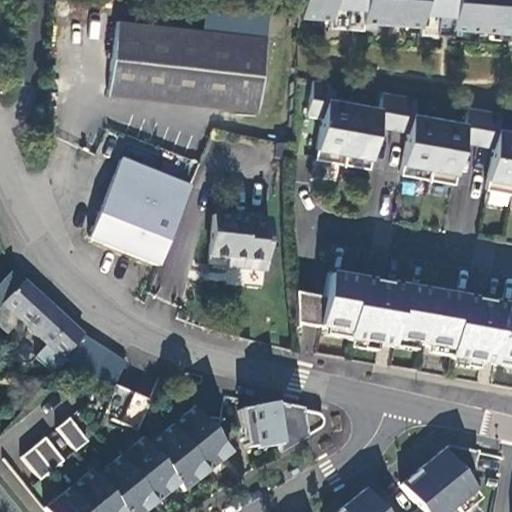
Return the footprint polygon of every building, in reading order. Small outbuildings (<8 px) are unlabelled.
[(511,0),(298,0),(297,16),(323,18),(323,26),(348,28),(349,19),(356,20),(413,25),(413,33),(438,35),(439,26),(446,27),(504,32),(503,39),(511,40),(511,0)] [(264,37),(114,20),(105,95),(256,112),(264,37)] [(312,159),(341,165),(352,103),(325,98),(328,83),(311,80),(304,114),(320,117),(312,159)] [(352,103),(341,165),(366,170),(374,128),(390,131),(396,96),(379,93),(376,108),(352,103)] [(396,96),(390,131),(405,133),(397,175),(426,181),(436,119),(410,114),(413,99),(396,96)] [(436,119),(426,181),(451,186),(459,144),(475,146),(481,112),(465,109),(462,123),(436,119)] [(483,191),(511,196),(511,188),(511,133),(495,130),(498,115),(481,112),(475,146),(490,149),(483,191)] [(88,239),(157,267),(189,188),(119,160),(88,239)] [(213,216),(208,256),(229,259),(241,260),(240,269),(263,272),(269,222),(213,216)] [(227,268),(240,269),(241,260),(229,259),(227,268)] [(511,308),(328,274),(323,300),(295,295),(296,324),(347,333),(345,341),(375,346),(376,339),(392,342),(448,352),(447,359),(477,365),(478,357),(494,360),(511,363),(511,308)] [(18,320),(1,305),(14,290),(2,280),(0,281),(0,325),(7,332),(18,320)] [(21,282),(14,290),(1,305),(18,320),(59,360),(93,380),(113,386),(123,363),(81,336),(21,282)] [(376,339),(375,346),(390,349),(392,342),(376,339)] [(478,357),(477,365),(492,368),(494,360),(478,357)] [(116,424),(130,394),(113,386),(108,395),(99,415),(116,424)] [(134,432),(148,402),(130,394),(116,424),(134,432)] [(281,444),(282,451),(302,439),(298,411),(271,405),(237,410),(243,449),(273,445),(281,444)] [(228,454),(209,431),(198,418),(190,408),(167,427),(205,473),(228,454)] [(72,453),(84,443),(65,421),(53,430),(72,453)] [(205,473),(167,427),(144,446),(176,485),(182,492),(205,473)] [(42,439),(30,449),(49,472),(61,463),(42,439)] [(116,459),(153,505),(176,485),(144,446),(138,439),(116,459)] [(274,455),(282,451),(281,444),(273,445),(274,455)] [(418,468),(453,511),(463,511),(479,499),(467,485),(474,453),(445,447),(418,468)] [(37,481),(49,472),(30,449),(18,459),(37,481)] [(144,511),(153,505),(116,459),(92,477),(120,511),(144,511)] [(397,486),(401,491),(417,510),(413,511),(453,511),(418,468),(397,486)] [(120,511),(92,477),(88,471),(64,491),(82,511),(120,511)] [(82,511),(64,491),(41,509),(43,511),(82,511)] [(340,508),(343,511),(379,511),(361,491),(340,508)]
